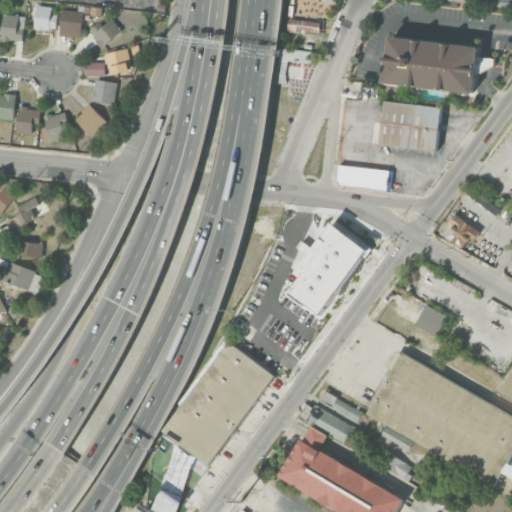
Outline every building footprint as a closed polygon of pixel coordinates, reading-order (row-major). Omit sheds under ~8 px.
[(35,28),(38,5),(52,6),(51,14),(58,14),(56,28),(50,27),(49,30),(35,28)] [(84,14),(102,15),(102,7),(85,6),(84,14)] [(60,34),(63,8),(84,11),(80,37),(60,34)] [(23,39),(11,38),(11,40),(1,39),(4,13),(26,16),(23,39)] [(102,48),(92,37),(94,35),(90,30),(100,21),(104,26),(112,18),(123,29),(102,48)] [(285,31),(287,18),(320,22),(319,33),(295,30),(295,32),(285,31)] [(384,79),(390,31),(482,44),(476,91),(384,79)] [(133,54),(131,45),(138,44),(140,52),(133,54)] [(105,53),(128,47),(132,61),(128,62),(130,70),(112,75),(110,67),(109,67),(105,53)] [(84,75),(84,61),(105,61),(105,75),(84,75)] [(115,104),(92,100),(96,78),(119,82),(115,104)] [(0,115),(0,92),(5,93),(5,91),(16,93),(13,117),(0,115)] [(385,100),(443,107),(438,150),(380,143),(385,100)] [(75,118),(83,111),(82,110),(90,102),(108,120),(92,135),(75,118)] [(19,104),(27,105),(27,107),(40,108),(39,122),(33,122),(32,133),(16,131),(19,104)] [(44,114),(51,112),(52,114),(65,110),(70,124),(64,126),(67,136),(52,140),(44,114)] [(340,164),(390,170),(387,191),(340,185),(338,181),(340,164)] [(17,193),(1,213),(0,212),(0,190),(5,184),(17,193)] [(29,222),(12,231),(5,219),(22,209),(19,204),(36,194),(40,201),(31,206),(36,215),(28,220),(29,222)] [(456,214),(480,231),(474,240),(470,237),(463,247),(447,236),(454,226),(450,223),(456,214)] [(16,253),(17,245),(20,245),(21,239),(43,241),(41,257),(16,253)] [(4,279),(12,260),(36,271),(28,289),(4,279)] [(416,323),(428,301),(450,314),(438,335),(416,323)] [(209,465),(163,431),(226,346),(235,345),(276,375),(209,465)] [(511,498),(367,413),(403,351),(511,414),(511,455),(502,472),(511,477),(511,498)] [(511,400),(496,391),(511,368),(511,400)] [(359,420),(323,399),(328,391),(363,412),(359,420)] [(316,403),(364,432),(358,442),(348,436),(344,442),(298,415),(306,402),(314,407),(316,403)] [(381,434),(386,425),(413,441),(408,449),(381,434)] [(279,475),(341,511),(397,511),(406,498),(302,436),(279,475)] [(376,460),(383,448),(412,465),(405,478),(376,460)]
